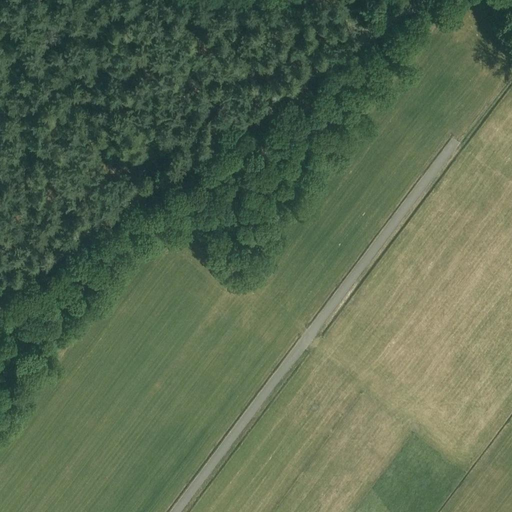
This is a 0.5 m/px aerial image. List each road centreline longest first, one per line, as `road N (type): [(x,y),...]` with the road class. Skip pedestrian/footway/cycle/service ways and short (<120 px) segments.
road 1 (track): [(420,0),(0,292)]
road 2 (unclassified): [(176,511),(453,145)]
